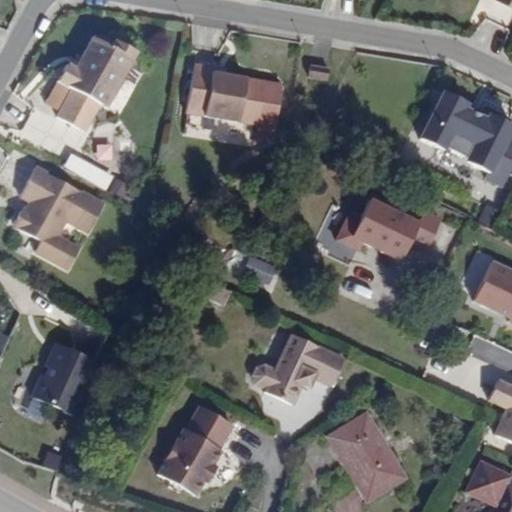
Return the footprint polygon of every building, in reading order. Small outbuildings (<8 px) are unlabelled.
[(106,94),(131,47),(110,36),(106,44),(87,34),(77,52),(81,55),(75,67),(70,64),(62,60),(53,77),(68,86),(53,113),(79,127),(95,100),(100,91),(106,94)] [(77,52),(70,64),(75,67),(81,55),(77,52)] [(252,121),(259,78),(219,71),(207,70),(207,65),(188,62),(180,109),(252,121)] [(321,79),(323,68),(305,65),(303,76),(321,79)] [(511,140),(511,121),(447,88),(422,138),(450,152),(454,144),(473,153),(470,159),(496,172),(511,140)] [(101,103),(106,94),(100,91),(95,100),(101,103)] [(173,164),(187,167),(192,147),(179,143),(173,164)] [(102,203),(33,165),(17,193),(31,201),(26,209),(24,208),(19,208),(12,221),(14,226),(38,239),(33,249),(66,267),(77,247),(54,234),(63,218),(86,231),(102,203)] [(414,242),(424,222),(375,200),(365,221),(359,234),(367,238),(408,256),(414,242)] [(479,221),(491,225),(498,207),(486,203),(479,221)] [(359,234),(365,221),(346,212),(333,240),(361,253),(367,238),(359,234)] [(429,213),(424,222),(414,242),(428,250),(444,222),(429,213)] [(272,285),(280,266),(255,256),(248,276),(272,285)] [(511,265),(498,259),(475,303),(511,320),(511,265)] [(225,291),(207,282),(201,296),(218,305),(225,291)] [(330,388),(343,361),(290,335),(272,372),(262,367),(255,369),(252,377),(255,385),(265,390),(263,393),(290,407),(300,386),(307,389),(312,380),(330,388)] [(90,358),(51,342),(41,364),(45,365),(41,374),(38,373),(28,395),(67,412),(90,358)] [(511,389),(500,384),(491,403),(509,412),(497,438),(511,445),(511,389)] [(183,492),(192,497),(201,481),(209,467),(218,451),(216,450),(229,426),(196,407),(183,431),(180,430),(154,476),(164,481),(166,488),(176,493),(183,492)] [(364,501),(401,479),(363,416),(326,438),(364,501)] [(212,468),(209,467),(201,481),(204,483),(212,468)] [(511,511),(511,483),(493,475),(475,511),(511,511)]
